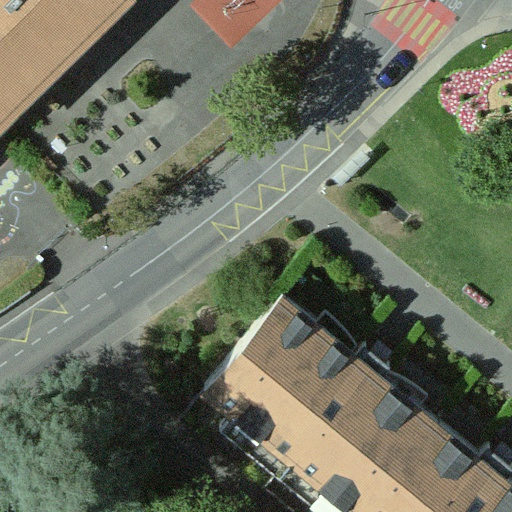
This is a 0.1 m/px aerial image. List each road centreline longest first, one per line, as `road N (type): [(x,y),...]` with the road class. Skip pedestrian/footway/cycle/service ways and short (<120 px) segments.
road 1 (tertiary): [(98,301),(265,173),(375,68),(430,0)]
road 2 (residential): [(98,301),(165,424),(271,511)]
